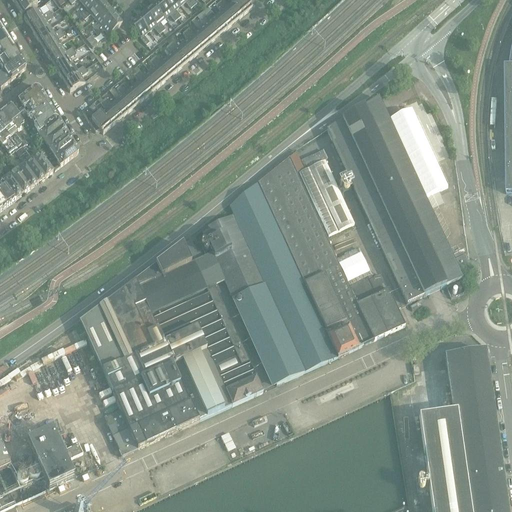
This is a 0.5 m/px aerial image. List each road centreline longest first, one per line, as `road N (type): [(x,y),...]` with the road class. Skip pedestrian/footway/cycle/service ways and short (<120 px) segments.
road 1 (unclassified): [(44,511),(475,316)]
road 2 (secondary): [(0,366),(312,128)]
road 3 (residential): [(278,0),(95,156)]
road 4 (unclassified): [(494,286),(454,117)]
road 5 (secondary): [(408,40),(312,128)]
road 6 (secondary): [(312,128),(412,57)]
